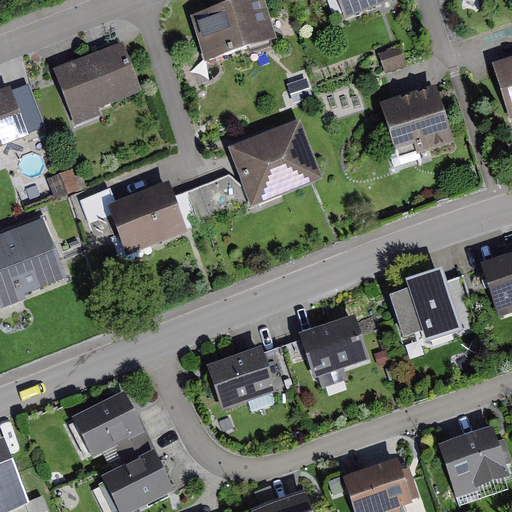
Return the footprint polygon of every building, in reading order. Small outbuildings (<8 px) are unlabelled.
[(398,0),(337,0),(345,21),(399,1),(398,0)] [(263,1),(191,24),(205,68),(277,45),(263,1)] [(101,120),(99,113),(142,97),(124,50),(54,78),(74,131),(101,120)] [(401,52),(383,60),(389,75),(408,67),(401,52)] [(511,62),(493,68),(511,122),(511,121),(511,62)] [(438,91),(381,108),(395,155),(415,149),(418,156),(454,146),(438,91)] [(10,95),(0,98),(0,152),(28,141),(10,95)] [(230,157),(252,212),(324,184),(302,129),(230,157)] [(128,262),(188,238),(169,190),(108,214),(128,262)] [(0,308),(2,312),(5,311),(20,305),(27,303),(25,298),(41,292),(64,283),(66,282),(43,223),(0,240),(0,308)] [(511,263),(482,275),(500,322),(511,317),(511,263)] [(428,354),(464,341),(443,282),(407,295),(409,302),(390,308),(404,347),(423,341),(428,354)] [(348,384),(345,375),(369,366),(354,325),(300,344),(315,385),(318,384),(322,394),(348,384)] [(208,374),(222,417),(277,398),(263,356),(208,374)] [(72,426),(93,467),(145,441),(125,400),(72,426)] [(494,431),(439,449),(456,499),(511,481),(494,431)] [(0,511),(45,511),(42,504),(29,509),(5,450),(0,452),(0,511)] [(116,511),(149,511),(175,499),(155,461),(104,487),(116,511)] [(398,463),(344,482),(354,511),(399,511),(413,507),(398,463)] [(311,511),(306,495),(256,511),(311,511)]
